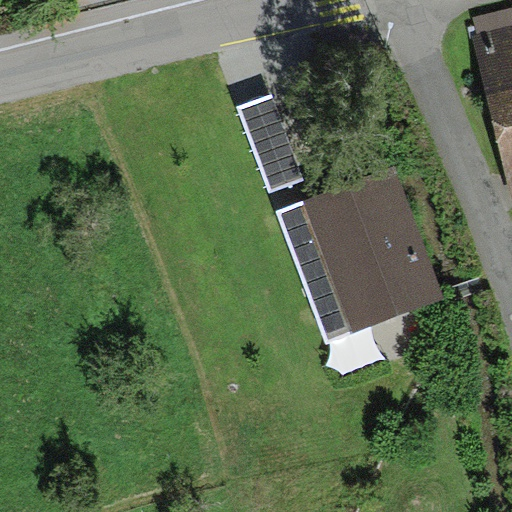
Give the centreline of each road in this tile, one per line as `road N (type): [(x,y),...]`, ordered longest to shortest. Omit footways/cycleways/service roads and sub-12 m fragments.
road 1 (residential): [(0,82),(312,0)]
road 2 (residential): [(389,0),(511,283)]
